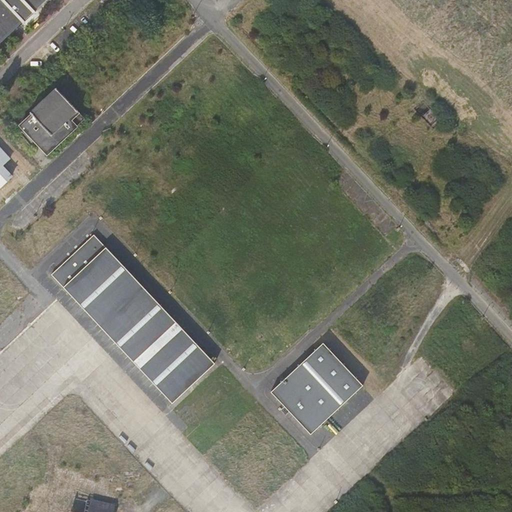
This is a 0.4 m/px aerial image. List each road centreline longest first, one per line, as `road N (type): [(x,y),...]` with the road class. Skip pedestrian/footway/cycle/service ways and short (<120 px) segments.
road 1 (track): [(417,238),(255,387),(333,475)]
road 2 (track): [(458,281),(411,349),(408,374),(428,387)]
